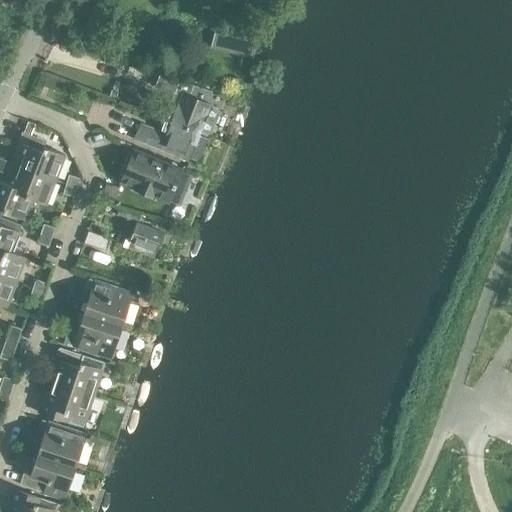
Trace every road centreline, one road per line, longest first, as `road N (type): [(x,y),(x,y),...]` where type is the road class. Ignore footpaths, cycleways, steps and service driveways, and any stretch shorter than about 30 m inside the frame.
road 1 (residential): [(0,459),(92,181),(67,126),(2,101)]
road 2 (unclassified): [(405,511),(511,233)]
